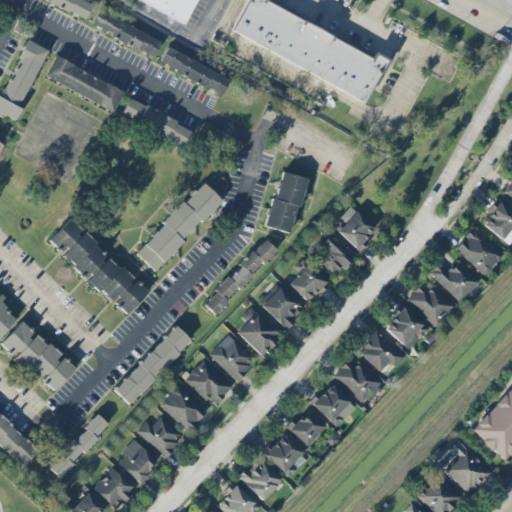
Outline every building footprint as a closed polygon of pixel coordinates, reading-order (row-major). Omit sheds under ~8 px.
[(43,0),(83,20),(92,4),(83,0),(43,0)] [(135,0),(182,25),(195,0),(135,0)] [(245,0),(229,33),(365,102),(386,60),(372,53),(370,57),(263,3),(264,0),(245,0)] [(161,41),(97,11),(89,27),(153,57),(161,41)] [(46,50),(25,40),(0,91),(0,114),(12,120),(46,50)] [(228,80),(166,47),(158,63),(220,96),(228,80)] [(122,90),(52,58),(43,79),(113,111),(122,90)] [(119,117),(183,145),(191,128),(127,100),(119,117)] [(291,234),(304,178),(278,172),(265,228),(291,234)] [(511,176),(501,195),(511,201),(511,176)] [(134,253),(153,272),(220,201),(201,183),(134,253)] [(506,246),(511,239),(511,213),(499,202),(481,224),(506,246)] [(375,230),(350,206),(330,227),(356,251),(375,230)] [(47,240),(84,280),(85,278),(110,304),(112,302),(124,315),(147,294),(134,280),(132,282),(107,256),(106,257),(70,219),(47,240)] [(453,248),(483,276),(502,255),(473,227),(453,248)] [(352,259),(327,235),(309,254),(334,278),(352,259)] [(213,315),(274,250),(263,239),(202,305),(213,315)] [(293,268),(298,273),(287,285),(307,303),(326,282),(301,259),(293,268)] [(428,274),(459,302),(478,281),(455,260),(446,270),(438,263),(428,274)] [(453,305),(430,287),(428,290),(419,283),(405,302),(436,327),(453,305)] [(284,329),(303,309),(276,285),(258,305),(284,329)] [(0,333),(16,320),(11,317),(0,303),(0,333)] [(427,330),(402,306),(382,327),(407,351),(427,330)] [(235,333),(260,357),(280,336),(249,307),(240,317),(245,322),(235,333)] [(52,393),(73,369),(20,321),(0,342),(0,345),(14,358),(14,359),(52,393)] [(113,392),(129,406),(189,340),(172,325),(113,392)] [(387,362),(395,368),(405,354),(374,332),(358,355),(380,371),(387,362)] [(207,357),(236,380),(254,358),(225,335),(207,357)] [(215,404),(231,387),(202,360),(183,380),(205,401),(209,398),(215,404)] [(364,402),(380,381),(357,364),(355,366),(346,360),(332,379),(364,402)] [(355,406),(331,382),(309,404),(334,428),(355,406)] [(158,405),(188,433),(207,413),(177,384),(158,405)] [(504,462),(511,452),(511,394),(506,389),(469,431),(504,462)] [(305,447),(323,427),(305,410),(287,430),(305,447)] [(107,425),(96,415),(47,468),(58,479),(107,425)] [(0,446),(23,466),(37,449),(0,417),(0,446)] [(162,457),(181,438),(160,417),(150,427),(145,421),(135,431),(162,457)] [(281,473),(300,452),(281,434),(261,455),(281,473)] [(117,464),(137,483),(157,463),(132,440),(119,453),(123,456),(117,464)] [(442,470),(467,495),(489,472),(463,448),(442,470)] [(279,481),(256,460),(237,479),(260,501),(279,481)] [(92,489),(115,510),(134,488),(111,468),(92,489)] [(448,511),(461,498),(436,474),(414,498),(430,511),(448,511)] [(254,511),(258,509),(232,485),(213,505),(220,511),(254,511)] [(68,511),(102,511),(105,509),(87,492),(68,511)] [(418,511),(410,503),(401,511),(418,511)]
